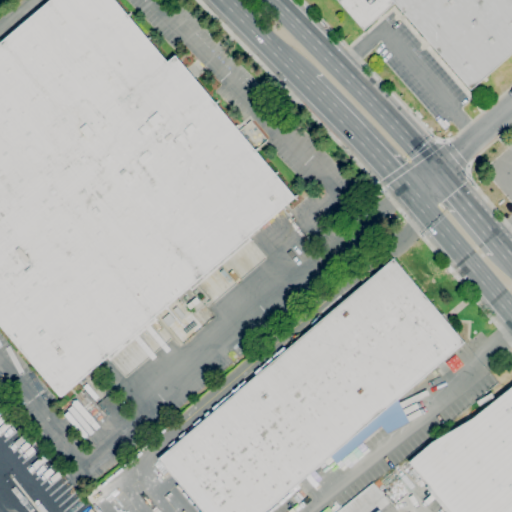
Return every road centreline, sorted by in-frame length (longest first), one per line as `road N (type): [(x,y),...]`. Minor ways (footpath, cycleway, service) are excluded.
road 1 (primary): [(434,172),(269,0)]
road 2 (primary): [(412,191),(511,310)]
road 3 (primary): [(316,89),(412,191)]
road 4 (residential): [(412,191),(511,105)]
road 5 (primary): [(228,0),(316,89)]
